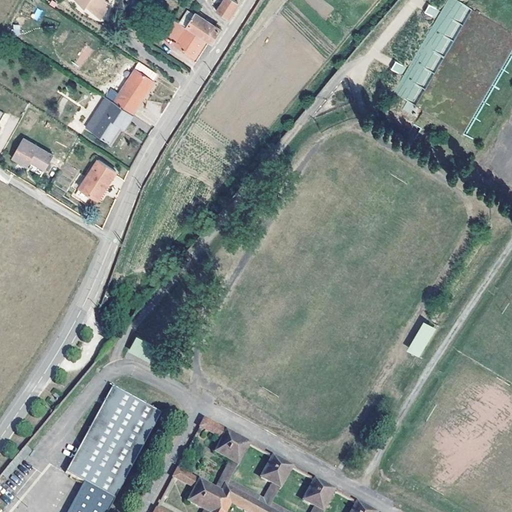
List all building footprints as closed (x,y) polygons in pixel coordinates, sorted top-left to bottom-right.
[(75,0),(84,8),(86,6),(99,19),(109,4),(104,0),(75,0)] [(223,0),(221,4),(216,10),(227,18),(236,4),(238,0),(223,0)] [(456,0),(446,0),(394,93),(416,105),(470,8),(456,0)] [(424,14),(436,18),(439,9),(427,5),(424,14)] [(32,18),(39,20),(43,11),(36,8),(32,18)] [(178,22),(205,40),(211,43),(220,29),(196,12),(194,14),(187,9),(178,22)] [(176,44),(191,55),(194,57),(205,40),(178,22),(176,21),(168,34),(178,40),(176,44)] [(81,67),(93,50),(86,45),(74,63),(81,67)] [(391,70),(402,75),(406,66),(395,61),(391,70)] [(139,63),(136,69),(153,78),(156,73),(139,63)] [(135,69),(113,102),(130,113),(151,80),(135,69)] [(123,128),(132,114),(130,113),(113,102),(111,100),(91,131),(108,142),(119,126),(123,128)] [(404,111),(411,113),(413,104),(405,102),(404,111)] [(131,121),(147,131),(150,127),(134,116),(131,121)] [(23,138),(12,158),(26,165),(29,160),(44,168),(52,154),(23,138)] [(97,160),(75,194),(85,201),(90,194),(97,199),(115,171),(97,160)] [(423,313),(404,348),(420,356),(439,321),(423,313)] [(135,331),(128,344),(172,368),(180,354),(135,331)] [(83,483),(67,511),(107,511),(160,412),(111,386),(64,473),(83,483)] [(380,406),(371,401),(361,419),(370,423),(380,406)] [(374,511),(357,502),(351,511),(322,511),(334,490),(314,480),(303,500),(315,507),(312,511),(286,511),(272,504),(291,467),(272,457),(261,478),(273,484),(264,500),(230,482),(249,444),(203,419),(199,427),(221,439),(214,453),(230,461),(215,490),(176,469),(172,477),(194,489),(188,501),(204,510),(202,511),(160,511),(155,509),(153,511),(374,511)]
